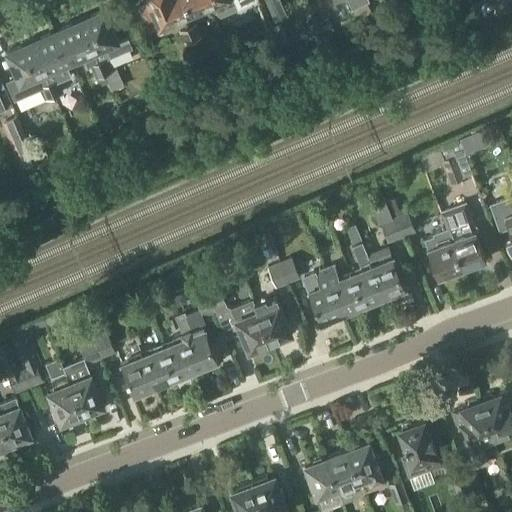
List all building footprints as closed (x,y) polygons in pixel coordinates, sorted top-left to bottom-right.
[(148,0),(136,5),(149,33),(160,27),(161,28),(185,18),(177,0),(148,0)] [(177,0),(185,18),(208,8),(203,0),(177,0)] [(203,0),(208,8),(226,0),(236,0),(240,7),(256,0),(203,0)] [(267,0),(275,20),(288,14),(281,0),(267,0)] [(349,0),(358,19),(372,12),(368,1),(369,0),(349,0)] [(81,18),(105,74),(109,82),(112,90),(125,85),(118,67),(115,69),(110,57),(133,47),(127,34),(118,38),(105,8),(81,18)] [(91,66),(96,78),(99,76),(103,85),(109,82),(105,74),(81,18),(54,30),(61,45),(65,43),(73,59),(73,62),(84,57),(89,67),(91,66)] [(188,26),(194,39),(203,35),(197,22),(188,26)] [(270,27),(279,48),(290,43),(281,23),(270,27)] [(194,39),(188,26),(179,30),(185,43),(194,39)] [(65,43),(61,45),(54,30),(31,40),(46,74),(49,82),(50,82),(56,96),(65,92),(60,81),(73,75),(68,64),(73,62),(73,59),(65,43)] [(46,74),(31,40),(7,50),(18,76),(7,81),(15,98),(40,87),(46,100),(56,96),(50,82),(49,82),(46,74)] [(0,107),(0,110),(11,135),(24,129),(12,102),(0,107)] [(426,170),(437,166),(442,160),(451,183),(464,178),(463,177),(474,172),(461,140),(460,140),(457,133),(418,149),(426,170)] [(511,197),(511,198),(511,197),(497,202),(492,190),(481,195),(491,219),(505,214),(511,231),(511,197)] [(370,202),(379,223),(382,222),(389,241),(403,236),(395,215),(393,216),(385,196),(370,202)] [(476,228),(467,205),(465,200),(441,209),(448,226),(452,237),(463,267),(487,258),(476,228)] [(394,209),(397,215),(395,215),(403,236),(417,230),(406,204),(394,209)] [(362,266),(352,270),(365,303),(370,304),(376,302),(379,297),(386,295),(369,253),(368,253),(356,224),(348,227),(354,244),(353,244),(362,266)] [(452,237),(448,226),(432,231),(433,233),(424,236),(439,276),(463,267),(452,237)] [(406,286),(389,244),(369,253),(386,295),(391,293),(396,294),(403,291),(406,287),(406,286)] [(281,258),(290,281),(301,277),(292,254),(281,258)] [(290,281),(281,258),(267,264),(276,287),(290,281)] [(340,275),(335,262),(326,266),(345,311),(349,310),(354,311),(361,308),(365,303),(352,270),(340,275)] [(309,288),(322,320),(323,320),(328,321),(336,318),(339,314),(345,311),(326,266),(315,270),(320,283),(309,288)] [(208,289),(217,310),(229,306),(220,284),(208,289)] [(217,310),(208,289),(196,294),(199,301),(205,316),(217,310)] [(268,300),(267,297),(255,302),(271,341),(293,332),(278,296),(268,300)] [(271,341),(255,302),(254,297),(232,306),(250,350),(271,341)] [(205,316),(199,301),(184,307),(186,310),(177,314),(181,324),(180,325),(184,335),(185,334),(199,367),(204,365),(208,367),(215,364),(217,360),(219,359),(206,328),(209,326),(205,316)] [(172,328),(180,325),(181,324),(177,314),(176,314),(176,315),(168,318),(172,328)] [(90,322),(95,335),(104,356),(117,351),(103,317),(90,322)] [(16,335),(12,337),(22,364),(30,386),(44,381),(38,366),(43,364),(30,330),(28,331),(26,326),(14,331),(16,335)] [(134,332),(138,341),(139,341),(139,342),(146,339),(142,329),(134,332)] [(191,370),(199,367),(185,334),(184,335),(164,343),(178,376),(182,377),(189,374),(191,370)] [(63,364),(67,373),(68,372),(86,416),(100,410),(99,407),(105,404),(91,370),(88,363),(104,356),(95,335),(78,342),(84,355),(63,364)] [(139,342),(139,341),(138,341),(129,345),(133,355),(122,360),(135,393),(137,392),(141,394),(148,391),(150,387),(157,384),(143,351),(143,352),(139,342)] [(178,376),(164,343),(143,351),(157,384),(162,382),(166,383),(174,380),(175,377),(178,376)] [(67,373),(63,364),(61,358),(47,363),(55,385),(48,388),(62,422),(69,419),(70,422),(86,416),(68,372),(67,373)] [(30,386),(22,364),(8,370),(16,391),(30,386)] [(484,396),(483,400),(482,400),(499,448),(511,443),(511,441),(511,440),(511,413),(511,412),(511,411),(511,397),(509,390),(495,396),(492,393),(484,396)] [(6,398),(8,404),(0,407),(0,411),(12,443),(33,435),(17,394),(6,398)] [(469,405),(458,409),(474,454),(478,466),(490,462),(486,452),(499,448),(482,400),(480,401),(478,399),(470,402),(469,405)] [(0,447),(12,443),(0,411),(0,447)] [(399,429),(409,453),(403,455),(410,474),(429,467),(430,470),(442,466),(435,448),(438,447),(431,429),(429,430),(425,419),(399,429)] [(386,483),(370,440),(350,447),(366,491),(386,483)] [(366,491),(350,447),(328,455),(345,500),(364,493),(363,492),(366,491)] [(330,497),(329,495),(340,491),(344,501),(345,500),(328,455),(306,464),(319,500),(330,497)] [(467,496),(469,502),(471,502),(474,511),(489,507),(476,470),(464,475),(471,494),(467,496)] [(255,482),(265,511),(289,511),(276,474),(255,482)] [(471,494),(464,475),(453,479),(459,499),(467,496),(471,494)] [(389,483),(396,504),(398,503),(400,510),(410,506),(408,499),(409,498),(402,479),(389,483)] [(232,490),(240,511),(265,511),(255,482),(232,490)] [(181,510),(181,511),(205,511),(202,502),(181,510)]
